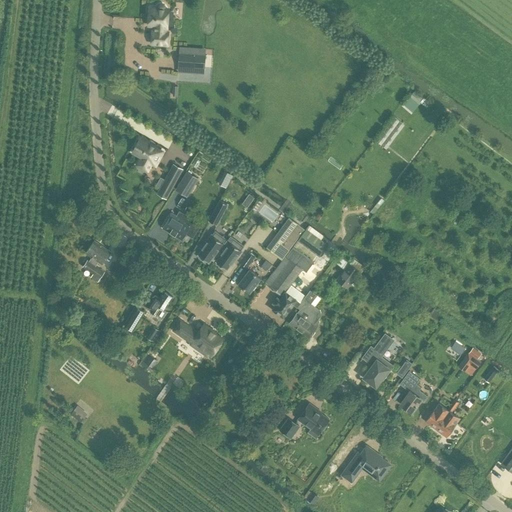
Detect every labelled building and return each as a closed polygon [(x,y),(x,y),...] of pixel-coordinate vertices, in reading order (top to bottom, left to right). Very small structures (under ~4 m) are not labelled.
[(164,7),(163,5),(161,5),(159,5),(157,6),(157,8),(150,8),(148,26),(155,26),(155,31),(153,31),(152,44),(167,45),(168,32),(165,32),(165,27),(167,27),(168,9),(165,9),(164,7)] [(179,53),(178,67),(195,68),(196,68),(204,68),(205,55),(196,54),(179,53)] [(426,108),(430,104),(414,90),(401,105),(411,114),(421,103),(426,108)] [(395,116),(376,140),(387,148),(405,123),(395,116)] [(157,139),(137,134),(134,145),(139,147),(137,155),(146,157),(148,149),(153,151),(157,139)] [(186,157),(175,152),(167,172),(178,177),(186,157)] [(187,172),(176,190),(187,197),(198,179),(187,172)] [(242,203),(248,207),(255,196),(249,192),(242,203)] [(209,221),(216,225),(227,204),(220,200),(209,221)] [(200,225),(187,217),(184,223),(178,219),(179,218),(172,213),(163,228),(170,232),(169,232),(172,234),(173,234),(175,236),(182,240),(187,232),(193,236),(200,225)] [(282,244),(285,239),(297,224),(289,218),(266,248),(282,260),(289,249),(282,244)] [(319,257),(330,242),(308,226),(297,241),(319,257)] [(215,258),(228,240),(215,231),(212,235),(211,235),(201,248),(202,249),(198,254),(200,256),(199,258),(205,263),(207,260),(209,262),(213,257),(215,258)] [(232,264),(242,251),(241,250),(244,246),(231,236),(228,240),(215,258),(217,260),(216,261),(218,263),(220,264),(218,267),(225,271),(231,264),(232,264)] [(102,264),(110,252),(94,240),(86,252),(92,257),(89,261),(88,260),(83,267),(93,273),(91,277),(97,281),(104,271),(96,266),(99,261),(102,264)] [(299,252),(293,248),(286,257),(285,257),(265,283),(282,296),(280,299),(277,297),(273,303),(276,305),(272,310),(283,318),(293,304),(297,307),(298,307),(304,299),(303,298),(289,287),(302,269),(306,272),(313,263),(312,262),(315,258),(305,250),(302,255),(299,252)] [(247,268),(254,257),(248,253),(241,263),(247,268)] [(348,289),(360,273),(338,255),(333,261),(344,269),(336,280),(348,289)] [(267,270),(271,265),(266,260),(261,266),(267,270)] [(250,293),(261,278),(249,269),(238,284),(250,293)] [(320,310),(311,303),(317,295),(310,290),(303,298),(304,299),(298,307),(300,309),(297,313),(290,323),(309,337),(316,328),(313,326),(317,321),(321,315),(321,313),(321,312),(320,310)] [(147,307),(151,310),(150,311),(156,315),(161,308),(164,310),(173,297),(164,291),(159,298),(155,295),(147,307)] [(137,307),(126,325),(133,330),(144,311),(137,307)] [(209,330),(210,329),(204,324),(198,333),(186,325),(179,334),(191,343),(192,341),(198,345),(196,348),(202,352),(204,349),(212,355),(223,339),(209,330)] [(153,342),(160,331),(153,327),(144,340),(149,344),(151,340),(153,342)] [(367,373),(369,374),(366,378),(376,385),(382,377),(383,378),(393,366),(380,356),(392,340),(391,339),(392,338),(385,333),(374,348),(371,346),(362,357),(369,361),(370,360),(374,363),(367,373)] [(457,340),(448,351),(457,359),(466,347),(457,340)] [(480,354),(473,348),(473,349),(470,353),(477,358),(480,354)] [(476,369),(481,362),(468,352),(458,366),(464,371),(470,364),(476,369)] [(153,368),(158,362),(147,354),(142,361),(144,362),(141,365),(150,371),(152,368),(153,368)] [(489,383),(499,370),(494,366),(484,380),(489,383)] [(401,367),(397,372),(402,376),(406,371),(401,367)] [(401,403),(412,412),(422,399),(424,401),(428,395),(420,389),(422,387),(417,383),(421,378),(410,370),(400,383),(410,390),(401,403)] [(436,429),(457,401),(455,399),(448,409),(440,403),(426,421),(436,429)] [(460,418),(452,412),(459,402),(457,401),(436,429),(447,436),(460,418)] [(315,410),(316,408),(310,403),(298,418),(319,433),(329,419),(315,410)] [(291,437),(299,426),(289,418),(280,430),(291,437)] [(373,452),(374,451),(366,445),(360,453),(358,452),(341,475),(351,482),(362,467),(379,480),(390,465),(373,452)] [(511,471),(511,449),(502,464),(511,471)]
